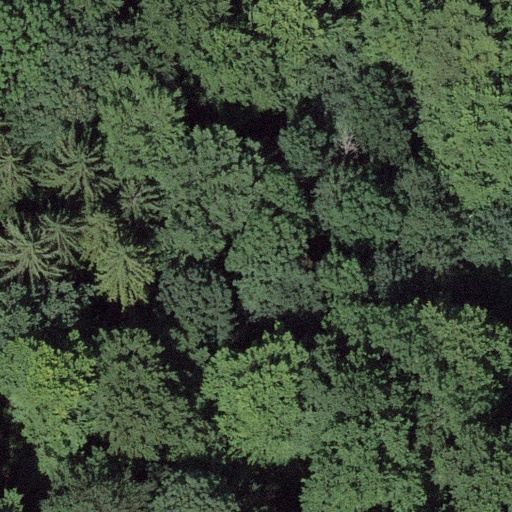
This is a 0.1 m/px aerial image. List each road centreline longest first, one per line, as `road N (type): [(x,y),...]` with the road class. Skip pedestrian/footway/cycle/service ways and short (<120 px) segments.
road 1 (track): [(511,303),(236,356),(0,356)]
road 2 (track): [(0,380),(242,511)]
